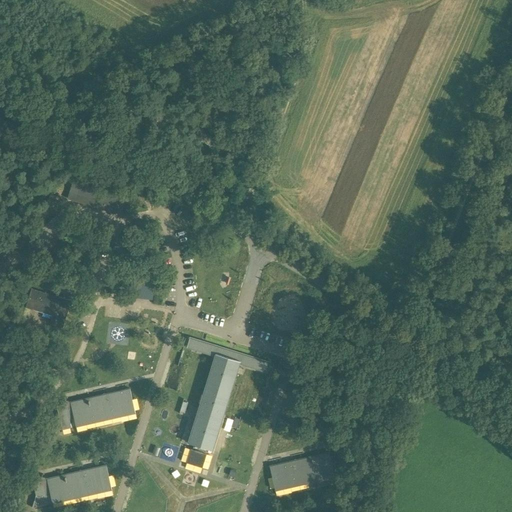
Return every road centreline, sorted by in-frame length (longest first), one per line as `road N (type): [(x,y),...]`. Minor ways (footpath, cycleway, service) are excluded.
road 1 (unclassified): [(404,340),(147,170),(0,97)]
road 2 (residential): [(351,511),(404,340)]
road 3 (unclassified): [(511,409),(404,340)]
